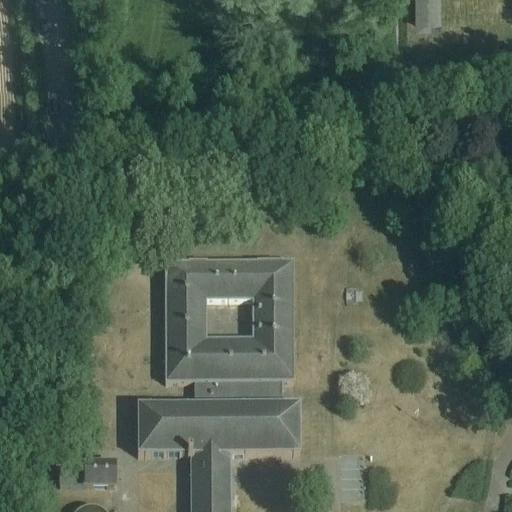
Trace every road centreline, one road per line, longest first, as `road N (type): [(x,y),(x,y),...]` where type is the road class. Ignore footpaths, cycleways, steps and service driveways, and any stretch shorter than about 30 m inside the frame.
road 1 (track): [(63,159),(391,108),(393,0)]
road 2 (track): [(0,463),(57,223)]
road 3 (unclassified): [(63,159),(64,79),(52,0)]
